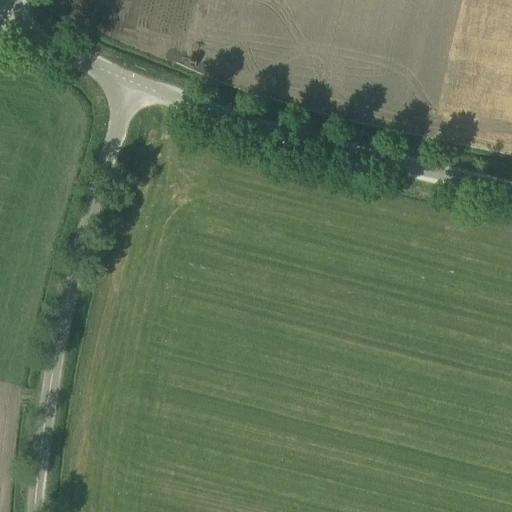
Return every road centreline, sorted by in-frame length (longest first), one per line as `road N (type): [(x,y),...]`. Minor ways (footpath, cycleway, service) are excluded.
road 1 (unclassified): [(125,79),(51,371),(37,511)]
road 2 (unclassified): [(511,190),(270,132),(125,79)]
road 3 (unclassified): [(125,79),(2,22)]
